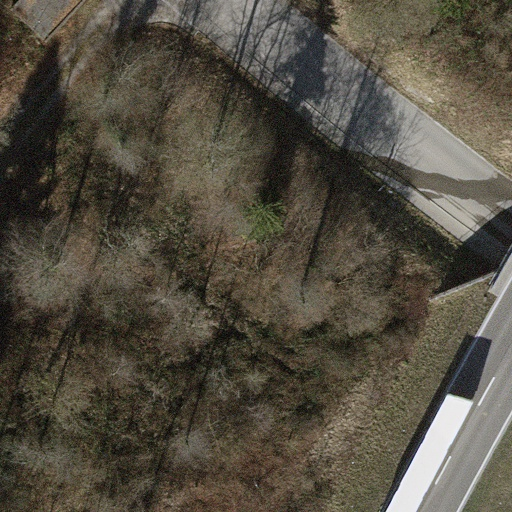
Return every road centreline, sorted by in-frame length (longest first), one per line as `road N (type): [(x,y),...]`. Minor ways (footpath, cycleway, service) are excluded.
road 1 (unclassified): [(511,220),(237,0)]
road 2 (track): [(123,0),(0,151)]
road 3 (secondary): [(511,349),(422,511)]
